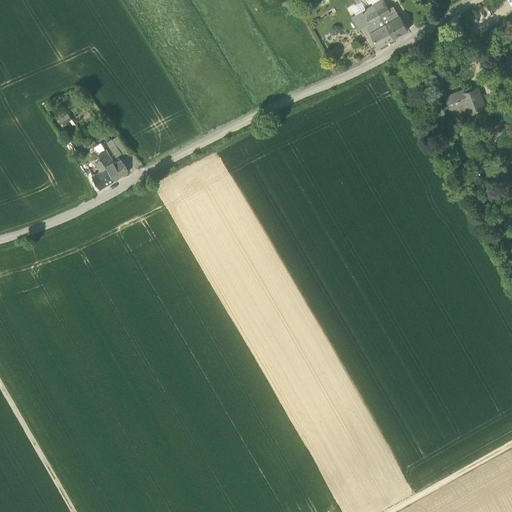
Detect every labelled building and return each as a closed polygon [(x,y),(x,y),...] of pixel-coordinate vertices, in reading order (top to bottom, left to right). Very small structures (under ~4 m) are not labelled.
[(385,25),(399,17),(393,7),(388,9),(382,0),(381,0),(373,6),(385,25)] [(351,9),(356,15),(357,15),(365,10),(361,3),(351,9)] [(366,26),(370,34),(385,25),(373,6),(365,10),(357,15),(364,27),(366,26)] [(358,31),(364,27),(357,15),(356,15),(351,18),(358,31)] [(399,17),(385,25),(393,39),(408,31),(400,16),(399,17)] [(378,48),(393,39),(385,25),(370,34),(369,34),(378,48)] [(497,80),(505,95),(511,90),(511,86),(506,76),(497,80)] [(477,88),(464,92),(462,93),(465,101),(469,112),(484,107),(477,88)] [(449,106),(465,101),(462,93),(464,92),(463,91),(446,97),(449,106)] [(66,106),(73,103),(68,93),(62,96),(66,106)] [(449,106),(453,118),(469,112),(465,101),(449,106)] [(62,124),(71,119),(67,112),(58,117),(62,124)] [(488,118),(492,128),(498,126),(495,116),(488,118)] [(117,137),(112,141),(121,154),(126,149),(117,137)] [(106,144),(115,157),(121,154),(112,141),(112,140),(106,144)] [(101,160),(100,160),(106,169),(113,165),(102,146),(95,150),(101,160)] [(101,172),(106,169),(100,160),(96,162),(101,172)] [(113,165),(106,169),(114,181),(129,173),(121,160),(113,165)] [(99,190),(114,181),(106,169),(101,172),(92,177),(99,190)] [(502,223),(495,221),(492,230),(499,232),(502,223)] [(509,231),(502,230),(499,239),(506,241),(509,231)]
